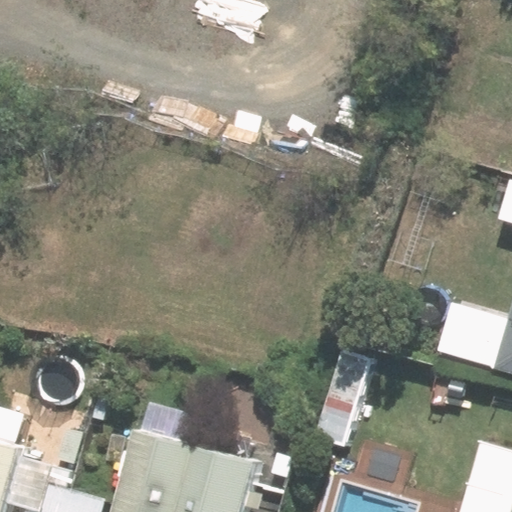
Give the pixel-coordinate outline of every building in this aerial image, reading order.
[(485,162),(479,184),(502,191),(509,169),(485,162)] [(511,338),(502,337),(497,363),(511,365),(511,338)] [(378,356),(349,347),(335,394),(364,403),(378,356)] [(147,424),(122,511),(238,511),(254,454),(147,424)] [(88,430),(70,427),(63,457),(81,461),(88,430)] [(0,436),(0,511),(7,511),(12,498),(34,505),(32,511),(104,511),(108,497),(68,486),(73,467),(24,454),(27,444),(0,436)]
